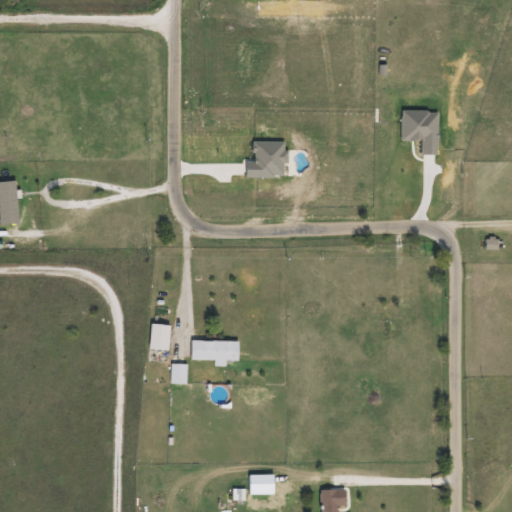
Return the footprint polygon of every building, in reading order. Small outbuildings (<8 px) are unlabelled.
[(0,181),(14,181),(16,224),(0,224),(0,181)] [(379,333),(359,334),(358,306),(392,304),(393,322),(379,322),(379,333)] [(234,341),(234,360),(187,360),(187,341),(234,341)] [(182,365),(182,386),(167,386),(167,365),(182,365)] [(317,511),(317,490),(341,490),(341,506),(334,506),(334,511),(317,511)]
